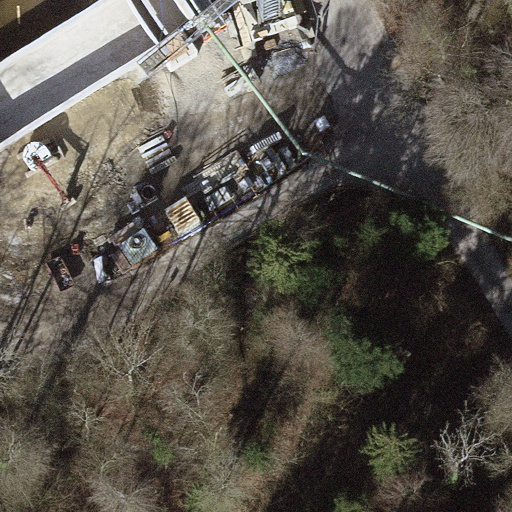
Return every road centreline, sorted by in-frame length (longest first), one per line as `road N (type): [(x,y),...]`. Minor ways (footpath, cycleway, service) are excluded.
road 1 (track): [(402,120),(106,318),(0,356)]
road 2 (residential): [(339,0),(511,307)]
road 3 (track): [(511,381),(375,432),(283,511)]
road 4 (track): [(360,44),(216,136)]
